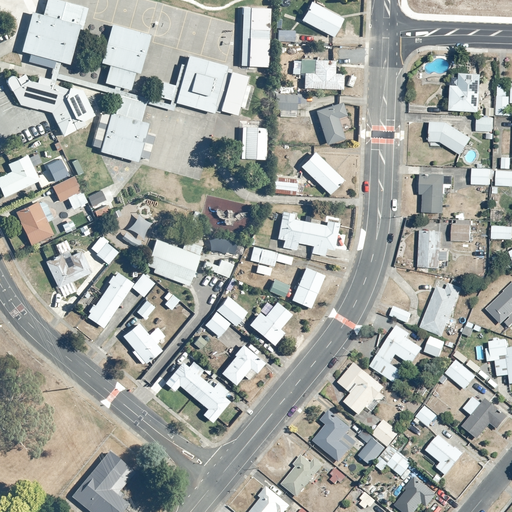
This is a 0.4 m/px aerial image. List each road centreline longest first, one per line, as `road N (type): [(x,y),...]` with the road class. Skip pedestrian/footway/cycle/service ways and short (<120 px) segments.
road 1 (tertiary): [(218,477),(342,326),(364,281),(377,230),(386,29)]
road 2 (residential): [(218,477),(47,341),(0,284)]
road 3 (tertiary): [(511,35),(386,29)]
